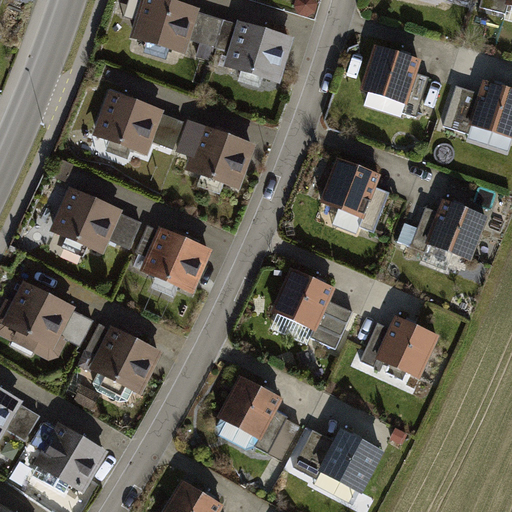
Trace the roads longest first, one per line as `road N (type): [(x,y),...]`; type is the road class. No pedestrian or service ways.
road 1 (residential): [(115,511),(238,283),(319,87),(343,0)]
road 2 (tertiary): [(0,172),(67,0)]
